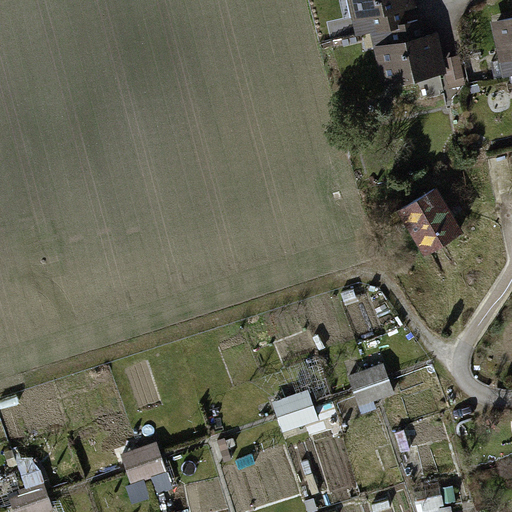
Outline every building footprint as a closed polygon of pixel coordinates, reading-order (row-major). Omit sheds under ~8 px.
[(409,0),(354,0),(358,17),(369,14),(372,30),(387,27),(403,23),(400,7),(410,5),(409,0)] [(511,17),(498,21),(506,57),(492,60),(496,77),(510,74),(511,73),(511,17)] [(418,20),(403,23),(387,27),(390,43),(381,45),(389,82),(440,71),(434,44),(427,45),(425,36),(421,36),(418,20)] [(460,61),(445,65),(450,85),(465,82),(460,61)] [(434,188),(401,208),(427,250),(471,223),(464,211),(452,217),(434,188)] [(394,392),(383,363),(350,376),(362,405),(394,392)] [(317,419),(308,389),(274,401),(283,430),(317,419)] [(133,482),(166,470),(156,441),(123,453),(133,482)] [(136,501),(150,498),(145,480),(132,483),(136,501)] [(34,497),(14,504),(16,511),(46,511),(52,510),(42,481),(21,488),(22,491),(31,488),(34,497)] [(14,504),(34,497),(31,488),(22,491),(21,488),(9,492),(14,504)]
